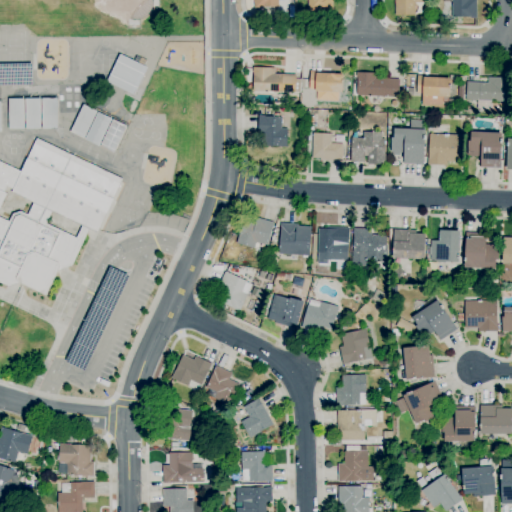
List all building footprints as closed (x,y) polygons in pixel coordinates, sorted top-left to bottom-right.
[(332,0),(333,16),(308,16),(308,0),(332,0)] [(395,16),(394,0),(422,0),(423,3),(414,3),(415,15),(395,16)] [(476,0),(476,19),(471,19),(471,18),(451,18),(451,0),(476,0)] [(134,95),(106,82),(120,54),(138,63),(141,57),(147,60),(145,66),(147,67),(134,95)] [(295,93),(253,91),(254,73),(252,73),(252,67),(275,68),(275,74),(295,75),(295,79),(301,79),(300,93),(295,92),(295,93)] [(342,93),(315,91),(315,90),(309,89),(310,71),(317,72),(317,73),(343,74),(342,93)] [(398,98),(353,96),(354,72),(376,73),(376,76),(386,77),(386,79),(399,79),(398,98)] [(444,108),(429,108),(429,106),(421,106),(422,94),(416,94),(417,75),(423,75),(423,78),(450,79),(449,97),(448,97),(448,99),(455,99),(455,106),(445,105),(444,108)] [(492,109),(477,108),(477,101),(466,100),(467,82),(487,83),(488,77),(509,78),(508,102),(493,102),(492,109)] [(413,96),(405,96),(406,88),(413,88),(413,96)] [(24,130),(9,130),(9,99),(24,99),(24,130)] [(41,130),(25,130),(25,99),(41,99),(41,130)] [(42,129),(42,99),(57,99),(57,129),(42,129)] [(84,139),(70,132),(83,104),(97,111),(84,139)] [(99,146),(85,140),(98,112),(112,119),(99,146)] [(288,148),(279,147),(261,147),(261,135),(258,135),(258,115),(264,116),(274,116),(274,113),(280,113),(279,116),(282,117),(281,129),(288,129),(288,148)] [(114,154),(100,147),(113,119),(128,126),(114,154)] [(423,165),(403,164),(403,153),(400,153),(400,156),(392,155),(392,152),(390,152),(391,137),(393,137),(393,128),(425,129),(424,136),(425,136),(425,140),(424,140),(423,165)] [(385,165),(367,165),(368,156),(364,156),(364,162),(350,162),(351,138),(363,138),(363,132),(382,132),(382,139),(385,139),(385,165)] [(501,168),(481,168),(481,157),(467,156),(468,141),(471,141),(471,132),(501,133),(501,139),(502,140),(501,168)] [(342,161),(315,160),(315,158),(312,158),(313,133),(332,134),(331,143),(343,144),(342,161)] [(448,166),(428,165),(429,134),(462,135),(461,163),(448,162),(448,166)] [(72,266),(58,271),(46,296),(19,283),(7,287),(0,283),(0,161),(21,172),(37,139),(123,179),(97,233),(89,229),(72,266)] [(254,249),(236,244),(243,219),(255,222),(256,217),(273,222),(267,246),(256,242),(254,249)] [(310,256),(279,254),(280,223),(298,224),(298,226),(311,227),(310,256)] [(328,264),(317,263),(318,229),(327,229),(327,227),(349,228),(349,245),(348,245),(348,260),(328,260),(328,264)] [(366,266),(352,266),(353,228),(371,229),(371,236),(387,236),(387,238),(389,238),(389,242),(386,242),(386,245),(387,245),(387,263),(372,263),(372,259),(366,259),(366,266)] [(424,260),(392,258),(393,241),(389,241),(390,232),(393,232),(394,229),(416,230),(415,233),(425,234),(425,248),(427,249),(426,258),(424,257),(424,260)] [(448,272),(437,272),(437,262),(430,262),(431,240),(439,241),(440,230),(460,231),(459,263),(448,262),(448,272)] [(474,272),(465,272),(465,268),(464,268),(465,262),(463,262),(463,258),(465,258),(466,239),(470,239),(470,236),(486,237),(485,245),(500,245),(499,259),(496,259),(496,269),(475,268),(474,272)] [(511,263),(502,263),(503,237),(511,237),(511,263)] [(240,312),(218,302),(224,290),(217,287),(225,271),(246,281),(246,282),(252,284),(247,295),(248,295),(240,312)] [(295,329),(274,323),(275,321),(267,319),(274,295),(289,299),(290,298),(303,302),(295,329)] [(318,333),(301,328),(308,305),(309,305),(310,299),(321,303),(321,302),(338,307),(336,314),(336,315),(333,327),(332,327),(331,329),(320,326),(318,333)] [(441,341),(434,332),(430,335),(423,339),(415,327),(417,326),(412,318),(437,300),(457,330),(441,341)] [(479,332),(479,328),(465,328),(465,321),(458,321),(458,314),(464,314),(464,301),(497,301),(497,325),(497,332),(479,332)] [(511,332),(502,333),(501,317),(504,317),(503,308),(511,307),(511,332)] [(409,334),(395,326),(400,318),(414,326),(409,334)] [(343,365),(339,347),(343,346),(340,334),(366,329),(372,358),(343,365)] [(403,379),(402,372),(405,372),(404,355),(400,356),(399,349),(403,349),(403,348),(429,345),(430,355),(432,355),(434,377),(406,380),(406,378),(403,379)] [(198,391),(188,386),(188,387),(171,379),(182,355),(193,360),(195,356),(212,364),(198,391)] [(230,408),(214,400),(214,401),(204,396),(208,389),(206,388),(213,373),(212,372),(216,366),(232,374),(229,380),(240,385),(232,401),(233,401),(230,408)] [(366,405),(336,405),(335,387),(342,387),(342,375),(366,375),(366,393),(365,393),(366,405)] [(416,424),(409,410),(401,413),(395,401),(403,398),(403,396),(435,381),(449,411),(424,423),(423,421),(416,424)] [(251,399),(245,393),(250,389),(256,394),(251,399)] [(250,438),(241,422),(249,417),(244,407),(258,399),(273,425),(250,438)] [(511,435),(480,435),(480,406),(502,405),(502,409),(511,408),(511,435)] [(475,442),(444,442),(444,433),(442,433),(442,415),(451,415),(451,418),(454,418),(455,406),(475,406),(475,442)] [(189,441),(163,438),(167,408),(192,411),(189,441)] [(337,441),(337,411),(376,410),(376,427),(364,427),(364,441),(337,441)] [(24,432),(16,430),(18,424),(26,426),(24,432)] [(15,464),(0,459),(0,433),(2,427),(21,433),(21,432),(33,436),(32,437),(40,439),(36,454),(28,452),(27,454),(19,452),(15,464)] [(392,446),(383,446),(383,432),(392,432),(392,446)] [(93,477),(67,476),(67,474),(58,474),(60,444),(67,444),(67,436),(76,436),(75,445),(91,446),(91,462),(94,462),(93,477)] [(248,483),(248,482),(242,482),(242,452),(265,451),(265,464),(272,464),(272,482),(248,483)] [(338,482),(337,464),(344,464),(344,456),(344,451),(368,451),(368,467),(373,467),(373,481),(338,482)] [(163,484),(162,465),(169,465),(168,453),(192,452),(193,465),(202,465),(202,469),(203,469),(203,483),(163,484)] [(473,497),(472,495),(463,495),(461,469),(480,467),(479,460),(491,459),(491,466),(493,466),(495,496),(473,497)] [(13,503),(0,498),(0,465),(13,470),(15,472),(17,474),(18,477),(19,479),(19,481),(19,482),(19,484),(13,503)] [(446,511),(440,503),(433,508),(421,491),(434,482),(428,473),(437,468),(442,476),(445,474),(463,501),(446,511)] [(511,505),(500,505),(500,469),(511,469),(511,505)] [(421,488),(416,482),(422,477),(427,484),(421,488)] [(57,511),(57,493),(62,493),(61,484),(70,484),(70,483),(80,483),(80,482),(94,482),(94,498),(82,499),(82,511),(57,511)] [(343,511),(343,504),(338,504),(338,487),(362,486),(362,498),(368,498),(368,511),(343,511)] [(266,511),(235,511),(235,509),(235,503),(236,503),(235,488),(255,488),(255,487),(263,487),(263,488),(272,488),(272,503),(266,503),(266,511)] [(170,511),(170,508),(163,508),(163,489),(186,489),(186,490),(193,490),(193,511),(170,511)]
